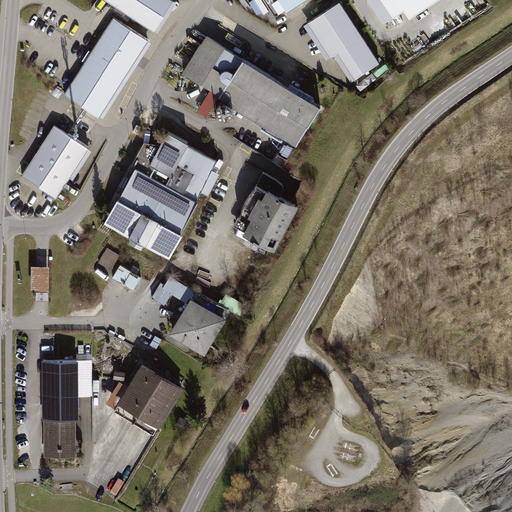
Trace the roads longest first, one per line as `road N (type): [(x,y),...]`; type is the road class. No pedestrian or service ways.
road 1 (secondary): [(189,511),(397,148),(450,97),(511,55)]
road 2 (residential): [(0,224),(47,226),(81,208),(144,89),(206,0)]
road 3 (tertiary): [(14,0),(0,167)]
